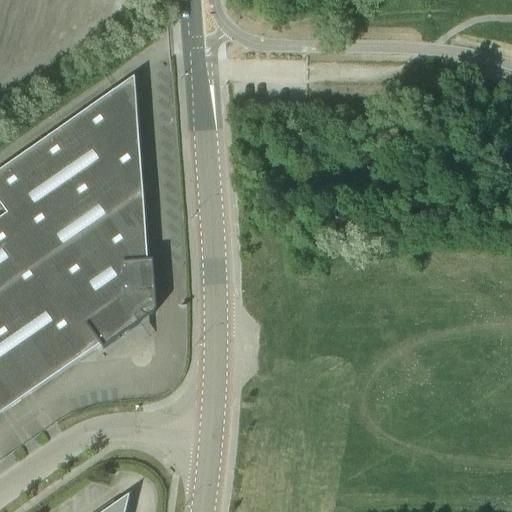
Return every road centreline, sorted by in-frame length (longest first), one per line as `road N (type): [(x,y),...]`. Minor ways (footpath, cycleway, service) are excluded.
road 1 (unclassified): [(206,440),(210,225),(194,0)]
road 2 (unclassified): [(206,440),(91,435),(0,493)]
